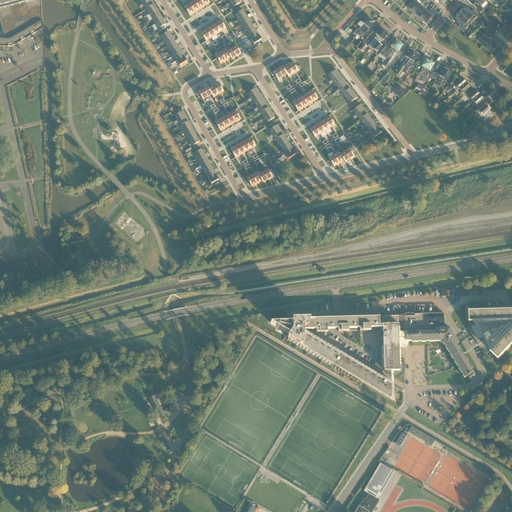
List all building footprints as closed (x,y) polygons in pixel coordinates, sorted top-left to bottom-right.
[(0,0),(0,23),(4,39),(0,39),(0,46),(12,47),(43,29),(41,0),(0,0)] [(154,5),(154,4),(151,0),(150,0),(139,7),(140,9),(143,7),(143,6),(144,6),(146,9),(154,5)] [(194,0),(189,3),(195,12),(199,9),(194,0)] [(200,0),(194,0),(199,9),(204,6),(200,0)] [(484,0),(472,0),(479,6),(477,8),(482,13),(484,10),(481,7),(486,1),(484,0)] [(415,1),(408,9),(413,13),(419,5),(415,1)] [(189,3),(184,7),(190,16),(195,12),(189,3)] [(157,10),(154,5),(146,9),(149,14),(157,10)] [(419,5),(413,13),(417,16),(424,9),(419,5)] [(460,13),(469,21),(472,17),(475,20),(479,15),(474,10),(472,13),(470,11),(469,13),(465,8),(460,13)] [(424,9),(417,16),(421,20),(428,13),(424,9)] [(152,19),(160,15),(157,10),(149,14),(152,19)] [(238,20),(246,15),(243,10),(235,15),(238,20)] [(428,13),(421,20),(426,24),(432,17),(428,13)] [(458,27),(464,32),(468,28),(465,25),(469,21),(460,13),(456,18),(460,22),(459,23),(461,25),(458,27)] [(155,24),(163,19),(160,15),(152,19),(155,24)] [(241,25),(249,20),(246,15),(238,20),(241,25)] [(357,29),(354,33),(358,36),(371,19),(368,16),(362,23),(363,24),(358,30),(357,29)] [(158,29),(166,24),(163,19),(155,24),(158,29)] [(369,29),(375,23),(371,19),(358,36),(355,38),(357,40),(363,34),(364,35),(369,29)] [(220,20),(215,23),(221,32),(226,29),(220,20)] [(245,30),(252,25),(249,20),(241,25),(245,30)] [(215,23),(210,26),(216,35),(221,32),(215,23)] [(496,29),(495,30),(504,38),(506,35),(507,36),(511,32),(501,23),(496,29)] [(492,32),(495,28),(490,24),(487,27),(492,32)] [(248,35),(255,30),(252,25),(245,30),(248,35)] [(210,26),(206,29),(211,38),(216,35),(210,26)] [(368,45),(371,48),(385,31),(381,28),(376,34),(377,36),(375,38),(375,37),(368,45)] [(206,29),(200,33),(206,41),(211,38),(206,29)] [(251,40),(258,35),(255,30),(248,35),(251,40)] [(373,51),(374,50),(377,52),(382,46),(379,43),(381,39),(383,41),(389,34),(385,31),(371,48),(370,49),(373,51)] [(164,42),(171,37),(168,32),(161,37),(164,42)] [(490,51),(492,53),(498,47),(490,39),(492,37),(486,33),(483,36),(487,40),(483,45),(487,49),(487,50),(489,51),(490,51)] [(254,45),(261,40),(258,35),(251,40),(254,45)] [(167,46),(175,42),(171,37),(164,42),(167,46)] [(338,42),(346,49),(350,45),(342,38),(338,42)] [(386,59),(399,42),(395,39),(390,46),(392,48),(390,50),(386,46),(379,54),(386,59)] [(170,51),(178,47),(175,42),(167,46),(170,51)] [(398,52),(403,45),(399,42),(386,59),(384,62),(383,63),(382,64),(385,67),(392,58),(392,56),(396,51),(398,52)] [(358,49),(362,52),(367,47),(363,43),(358,49)] [(236,46),(231,49),(236,57),(241,54),(236,46)] [(173,56),(181,52),(178,47),(170,51),(173,56)] [(225,49),(220,52),(226,61),(230,58),(227,52),(225,49)] [(227,52),(230,58),(231,60),(236,57),(231,49),(227,52)] [(406,65),(414,52),(410,50),(405,57),(407,58),(404,64),(402,65),(396,74),(399,76),(401,72),(406,65)] [(176,61),(184,56),(181,52),(173,56),(176,61)] [(220,52),(215,55),(221,64),(226,61),(220,52)] [(405,74),(409,68),(412,67),(414,63),(414,62),(419,55),(414,52),(406,65),(401,72),(405,74)] [(180,66),(187,61),(184,56),(176,61),(180,66)] [(423,74),(430,61),(425,59),(421,66),(423,67),(422,69),(420,73),(418,74),(415,81),(418,83),(423,74)] [(423,88),(425,84),(424,83),(430,71),(434,63),(430,61),(423,74),(418,83),(417,84),(423,88)] [(293,62),(288,65),(293,74),(298,71),(293,62)] [(325,75),(336,66),(335,64),(330,68),(328,65),(318,72),(322,77),(323,76),(325,79),(327,77),(325,75)] [(288,65),(283,68),(287,74),(286,75),(288,77),(293,74),(288,65)] [(282,67),(277,70),(282,77),(286,75),(287,74),(283,68),(282,67)] [(439,87),(448,71),(443,68),(439,76),(441,77),(438,82),(435,81),(431,88),(435,90),(438,87),(439,87)] [(277,70),(273,73),(278,80),(282,77),(277,70)] [(329,83),(340,74),(336,70),(328,76),(331,79),(330,80),(330,79),(327,81),(329,83)] [(448,81),(452,73),(448,71),(439,87),(441,89),(446,80),(448,81)] [(336,85),(343,79),(340,74),(329,83),(330,85),(332,83),(332,82),(333,81),(336,85)] [(336,92),(347,84),(343,79),(336,85),(338,89),(337,89),(335,90),(336,92)] [(466,83),(463,79),(458,83),(456,80),(452,84),(447,88),(450,90),(454,87),(455,88),(457,87),(459,89),(466,83)] [(219,83),(213,86),(218,95),(224,92),(219,83)] [(465,96),(468,94),(466,91),(470,87),(466,83),(459,89),(461,92),(460,93),(461,95),(457,98),(460,101),(465,96)] [(350,89),(350,88),(347,84),(336,92),(337,94),(340,92),(339,91),(340,90),(343,94),(350,89)] [(208,88),(208,89),(212,95),(213,98),(218,95),(213,86),(208,88)] [(208,87),(203,89),(207,97),(212,95),(208,89),(208,88),(208,87)] [(248,100),(259,93),(256,88),(248,93),(251,97),(250,98),(249,97),(247,99),(248,100)] [(396,89),(393,93),(395,95),(396,95),(399,98),(405,91),(401,88),(398,91),(396,89)] [(203,89),(198,92),(203,100),(207,97),(203,89)] [(353,93),(350,89),(343,94),(346,99),(353,93)] [(312,90),(307,93),(313,102),(318,99),(312,90)] [(472,101),(480,95),(476,91),(471,95),(469,92),(468,94),(465,96),(469,100),(470,99),(472,101)] [(254,103),(263,98),(259,93),(248,100),(249,102),(251,101),(251,100),(252,99),(254,103)] [(307,93),(302,96),(308,105),(313,102),(307,93)] [(350,103),(357,98),(353,93),(346,99),(350,103)] [(473,112),(475,111),(477,110),(479,107),(481,106),(479,103),(483,99),(480,95),(472,101),(475,104),(473,105),(474,106),(471,109),(471,110),(469,111),(471,114),(473,112)] [(302,96),(297,99),(303,108),(308,105),(302,96)] [(254,110),(266,103),(263,98),(254,103),(257,107),(256,108),(256,107),(253,108),(254,110)] [(297,99),(292,103),(298,112),(303,108),(297,99)] [(268,108),(269,108),(266,103),(254,110),(255,112),(258,110),(257,110),(258,109),(261,113),(268,108)] [(353,118),(364,109),(360,105),(353,110),(356,114),(355,115),(354,114),(352,116),(353,118)] [(490,110),(486,106),(481,110),(479,107),(477,110),(475,111),(473,112),(476,115),(477,114),(479,115),(480,114),(483,116),(488,112),(490,110)] [(271,113),(268,108),(261,113),(264,118),(271,113)] [(367,114),(368,114),(364,109),(353,118),(354,119),(357,117),(356,117),(357,116),(360,120),(367,114)] [(235,110),(230,113),(235,122),(240,120),(235,110)] [(488,112),(483,116),(485,119),(483,120),(487,125),(491,121),(489,118),(494,114),(490,110),(488,112)] [(174,123),(186,116),(183,111),(175,116),(177,120),(176,120),(173,121),(174,123)] [(230,113),(225,116),(230,125),(231,125),(235,122),(230,113)] [(267,123),(275,118),(271,113),(264,118),(267,123)] [(371,119),(367,114),(360,120),(364,124),(371,119)] [(188,122),(189,121),(186,116),(174,123),(175,125),(178,123),(177,123),(178,122),(181,126),(188,122)] [(225,116),(220,119),(225,128),(230,125),(225,116)] [(329,116),(324,120),(330,128),(335,125),(329,116)] [(220,119),(215,122),(220,131),(225,128),(220,119)] [(367,129),(374,123),(371,119),(364,124),(367,129)] [(324,120),(319,123),(325,132),(330,128),(324,120)] [(191,127),(188,122),(181,126),(183,131),(191,127)] [(319,123),(314,126),(320,135),(325,132),(319,123)] [(371,133),(378,128),(374,123),(367,129),(371,133)] [(269,137),(281,130),(277,125),(269,130),(272,134),(271,135),(271,134),(268,136),(269,137)] [(314,126),(309,129),(315,138),(320,135),(314,126)] [(186,136),(194,132),(191,127),(183,131),(186,136)] [(374,138),(381,133),(378,128),(371,133),(374,138)] [(283,135),(284,135),(281,130),(269,137),(270,139),(273,137),(272,137),(273,136),(276,140),(283,135)] [(189,141),(197,137),(194,132),(186,136),(189,141)] [(286,140),(283,135),(276,140),(279,145),(286,140)] [(186,153),(192,149),(191,147),(200,142),(197,137),(189,141),(191,144),(188,145),(189,147),(184,150),(186,153)] [(250,137),(245,140),(250,149),(256,147),(250,137)] [(245,140),(240,143),(246,152),(250,149),(245,140)] [(282,150),(289,145),(286,140),(279,145),(282,150)] [(240,143),(235,146),(241,155),(246,152),(240,143)] [(285,154),(293,150),(289,145),(282,150),(285,154)] [(235,146),(230,149),(235,158),(241,155),(235,146)] [(197,159),(204,155),(202,149),(194,154),(197,159)] [(349,149),(344,152),(349,160),(354,157),(351,153),(349,149)] [(288,159),(296,155),(293,150),(285,154),(288,159)] [(338,152),(333,155),(339,164),(344,161),(340,155),(338,152)] [(340,155),(344,161),(345,162),(349,160),(344,152),(340,155)] [(200,164),(207,160),(204,155),(197,159),(200,164)] [(333,155),(328,158),(334,167),(339,164),(333,155)] [(202,169),(210,165),(207,160),(200,164),(202,169)] [(205,174),(213,170),(210,165),(202,169),(205,174)] [(208,179),(216,175),(213,170),(205,174),(208,179)] [(268,170),(263,172),(267,180),(272,178),(268,170)] [(257,172),(252,175),(257,184),(262,181),(258,175),(259,175),(257,172)] [(259,175),(258,175),(262,181),(263,183),(267,180),(263,172),(259,175)] [(211,184),(219,180),(216,175),(208,179),(211,184)] [(252,175),(246,178),(252,187),(257,184),(252,175)] [(71,244),(73,254),(79,252),(77,242),(71,244)] [(511,310),(470,312),(470,322),(474,322),(476,324),(484,337),(492,351),(491,352),(499,359),(511,345),(511,310)] [(444,328),(443,314),(414,314),(412,314),(411,314),(409,314),(408,314),(405,314),(404,315),(402,315),(399,316),(382,316),(382,319),(379,319),(379,316),(329,318),(329,316),(310,316),(307,327),(303,327),(303,330),(305,330),(316,329),(316,332),(322,332),(327,332),(327,329),(338,329),(338,332),(349,331),(349,328),(359,328),(360,331),(370,331),(370,328),(383,327),(384,347),(378,347),(375,365),(384,371),(399,370),(399,341),(406,340),(406,341),(411,341),(411,342),(413,342),(415,342),(440,342),(443,343),(464,378),(468,375),(470,378),(475,375),(472,370),(472,368),(470,368),(467,363),(468,361),(466,361),(463,356),(464,354),(462,354),(459,349),(459,347),(457,347),(456,345),(459,343),(449,328),(444,328)] [(305,331),(305,330),(303,330),(303,327),(307,327),(310,316),(299,316),(299,319),(295,319),(292,319),(292,322),(278,322),(278,323),(270,323),(277,327),(276,328),(289,335),(287,337),(291,339),(289,342),(328,365),(329,363),(390,399),(394,401),(393,384),(305,331)] [(478,340),(484,337),(476,324),(471,328),(478,340)] [(171,410),(179,396),(176,395),(168,408),(171,410)] [(149,399),(155,410),(160,407),(154,396),(149,399)] [(161,417),(165,415),(160,407),(155,410),(156,413),(158,412),(161,417)] [(436,440),(412,426),(410,429),(407,427),(403,434),(402,433),(396,444),(401,447),(407,436),(409,432),(433,446),(436,440)] [(380,463),(364,491),(368,494),(378,499),(379,498),(380,498),(395,472),(380,463)] [(378,499),(368,494),(365,499),(364,498),(359,506),(355,511),(372,511),(379,500),(378,499)]
